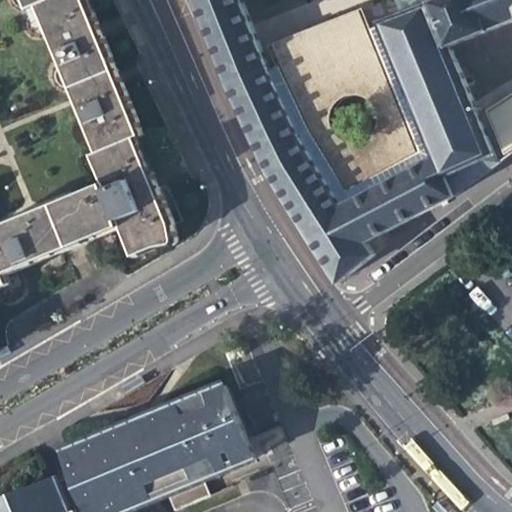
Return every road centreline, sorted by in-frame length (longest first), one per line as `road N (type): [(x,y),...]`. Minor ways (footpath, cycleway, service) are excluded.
road 1 (residential): [(0,439),(284,268)]
road 2 (residential): [(258,229),(0,388)]
road 3 (residential): [(323,314),(428,443),(499,511)]
road 4 (residential): [(148,0),(258,229)]
road 5 (residential): [(323,314),(511,172)]
